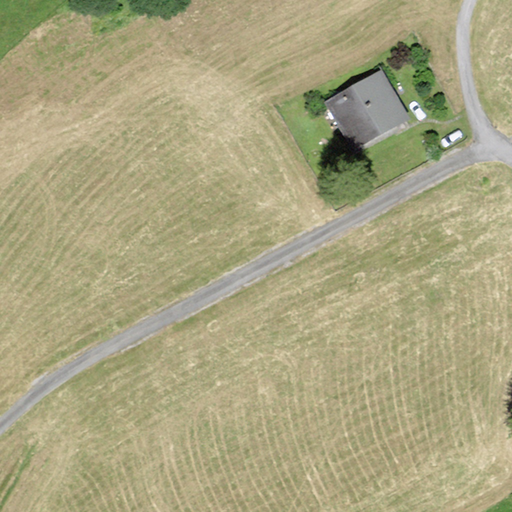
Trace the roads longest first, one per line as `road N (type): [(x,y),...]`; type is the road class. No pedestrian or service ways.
road 1 (unclassified): [(511,158),(483,158),(58,376),(0,431)]
road 2 (unclassified): [(511,152),(483,125),(461,43),(474,0)]
